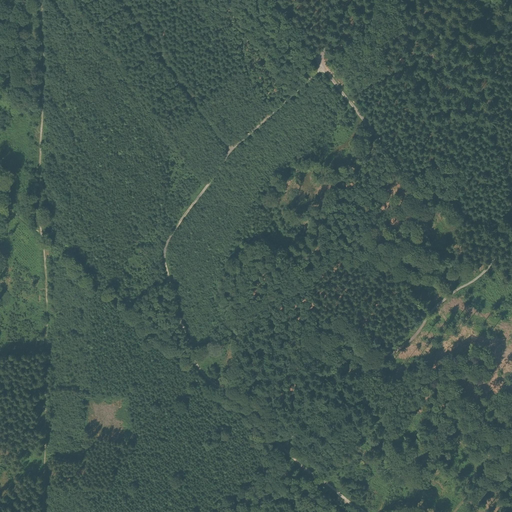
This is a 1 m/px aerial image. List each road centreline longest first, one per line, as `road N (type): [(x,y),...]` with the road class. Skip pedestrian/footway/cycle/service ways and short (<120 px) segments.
road 1 (track): [(321,65),(229,151),(165,243),(195,366)]
road 2 (track): [(504,237),(496,261),(446,296),(384,360),(312,407),(282,448)]
road 3 (track): [(43,511),(42,238)]
road 4 (track): [(321,65),(421,187),(504,237)]
road 5 (track): [(42,238),(42,0)]
road 6 (track): [(508,0),(489,86),(511,188)]
road 7 (track): [(118,0),(229,151)]
